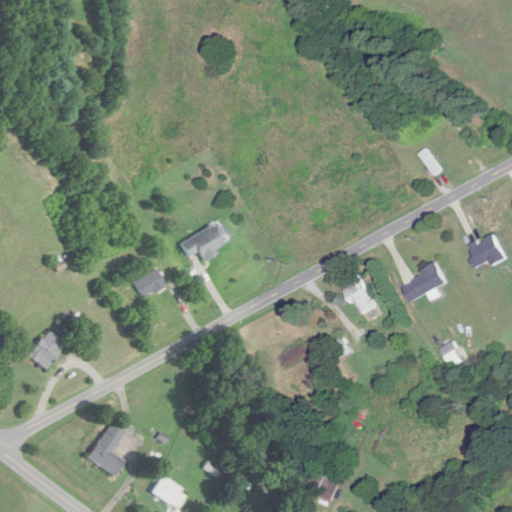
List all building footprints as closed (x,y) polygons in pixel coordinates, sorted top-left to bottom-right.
[(180,241),(187,257),(198,252),(203,262),(219,255),(216,250),(230,244),(221,223),(180,241)] [(493,267),(507,260),(496,236),(469,247),(479,268),(492,263),(493,267)] [(403,285),(413,303),(449,284),(439,266),(403,285)] [(142,298),(164,286),(156,270),(134,282),(142,298)] [(348,283),(351,288),(346,292),(363,317),(380,305),(360,276),(348,283)] [(65,345),(47,331),(27,355),(45,370),(65,345)] [(342,360),(354,352),(344,338),(332,346),(342,360)] [(114,477),(124,462),(111,453),(125,431),(111,422),(87,459),(114,477)] [(169,511),(185,500),(168,476),(152,487),(169,511)]
